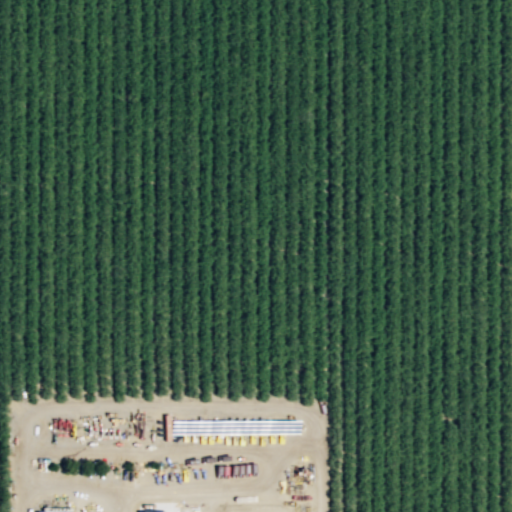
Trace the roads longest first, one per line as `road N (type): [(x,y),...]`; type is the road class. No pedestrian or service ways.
road 1 (track): [(322,433),(287,408),(26,408),(24,452)]
road 2 (track): [(267,453),(322,433),(321,511)]
